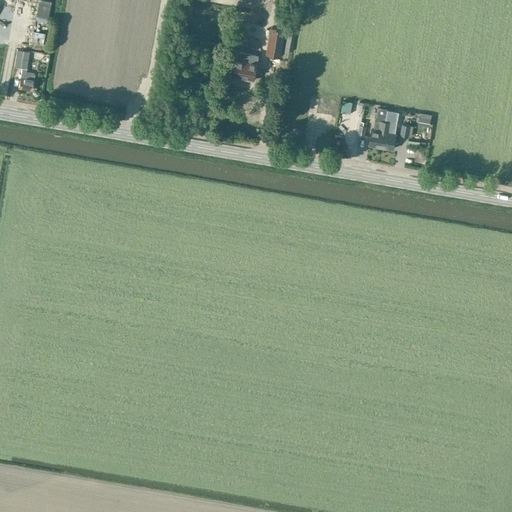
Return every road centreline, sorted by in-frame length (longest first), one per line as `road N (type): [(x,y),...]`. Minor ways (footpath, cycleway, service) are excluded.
road 1 (tertiary): [(511,201),(128,135)]
road 2 (track): [(130,124),(148,90),(164,0)]
road 3 (tertiary): [(128,135),(0,113)]
